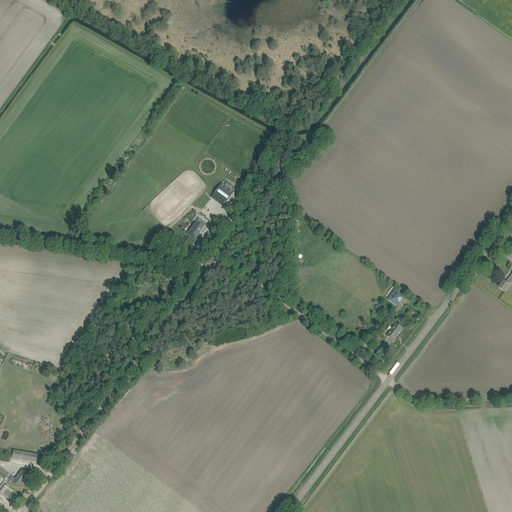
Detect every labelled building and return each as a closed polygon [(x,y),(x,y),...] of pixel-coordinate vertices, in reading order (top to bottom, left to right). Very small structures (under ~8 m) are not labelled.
[(210,196),(219,203),(223,206),(234,192),(221,183),(212,195),(211,194),(210,196)] [(191,228),(187,234),(195,240),(200,234),(199,234),(206,224),(199,218),(191,228)] [(499,288),(503,291),(505,293),(511,286),(510,285),(511,283),(511,282),(511,274),(506,282),(504,281),(499,288)] [(397,289),(389,299),(397,306),(405,295),(397,289)] [(387,336),(394,342),(403,329),(396,324),(387,336)] [(12,458),(20,459),(36,462),(37,454),(21,452),(13,450),(12,458)] [(0,476),(4,479),(9,474),(0,467),(0,476)] [(22,470),(15,479),(11,477),(9,480),(19,487),(28,474),(22,470)] [(18,494),(5,485),(0,491),(0,493),(12,502),(18,494)]
